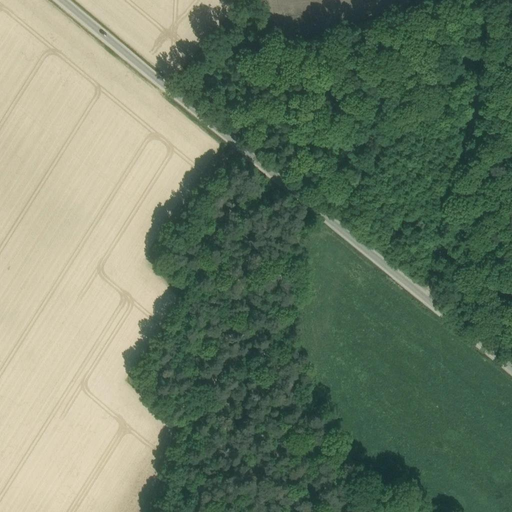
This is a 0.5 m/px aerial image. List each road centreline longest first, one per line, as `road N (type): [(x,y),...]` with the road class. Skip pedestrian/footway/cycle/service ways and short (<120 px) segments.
road 1 (unclassified): [(511,372),(63,0)]
road 2 (track): [(488,0),(490,73),(433,305)]
